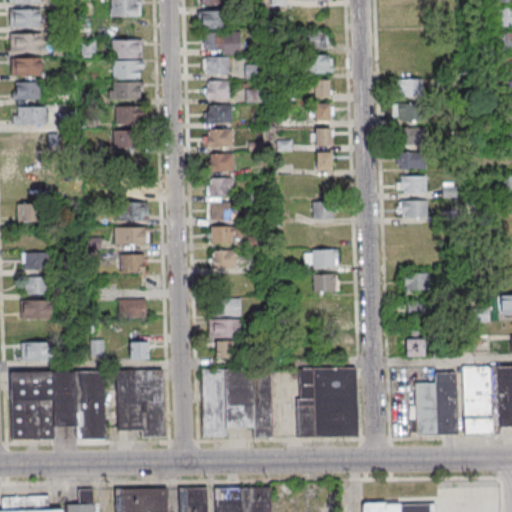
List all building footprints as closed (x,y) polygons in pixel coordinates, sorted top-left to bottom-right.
[(113,0),(139,0),(139,17),(113,18),(113,0)] [(495,9),(511,9),(511,27),(495,27),(495,9)] [(11,11),(41,10),(41,28),(11,28),(11,11)] [(204,12),(230,12),(230,30),(204,30),(204,12)] [(302,32),(333,32),(333,50),(303,51),(302,32)] [(207,33),(241,33),(242,56),(225,56),(225,51),(207,51),(207,33)] [(495,34),(511,33),(511,52),(496,52),(495,34)] [(12,35),(42,34),(42,52),(12,53),(12,35)] [(114,41),(140,41),(141,59),(114,60),(114,41)] [(94,56),(94,42),(82,42),(82,48),(87,48),(87,56),(94,56)] [(305,56),(335,56),(336,74),(305,75),(305,56)] [(204,58),(231,57),(231,75),(205,76),(204,58)] [(497,59),(511,58),(511,77),(497,77),(497,59)] [(12,59),(42,59),(43,76),(13,77),(12,59)] [(114,62),(141,62),(141,80),(114,80),(114,62)] [(396,79),(396,98),(420,98),(420,79),(396,79)] [(206,81),(233,81),(233,99),(206,100),(206,81)] [(316,81),(332,81),(332,99),(317,99),(316,81)] [(498,83),(511,82),(511,101),(498,101),(498,83)] [(17,83),(42,83),(43,100),(13,101),(13,94),(17,94),(17,83)] [(115,83),(142,83),(142,101),(116,101),(115,83)] [(392,121),(421,121),(421,103),(392,103),(392,121)] [(317,105),(333,105),(333,123),(318,124),(317,105)] [(207,106),(233,106),(234,124),(207,125),(207,106)] [(19,108),(47,107),(48,125),(15,126),(15,116),(19,116),(19,108)] [(116,107),(143,107),(143,125),(117,126),(116,107)] [(426,127),(398,127),(398,144),(426,144),(426,127)] [(511,128),(503,129),(504,168),(511,168),(511,151),(511,146),(511,145),(511,128)] [(43,148),(43,130),(14,130),(14,148),(43,148)] [(208,130),(235,130),(235,148),(208,148),(208,130)] [(318,130),(333,130),(333,148),(318,148),(318,130)] [(116,132),(142,131),(143,150),(116,150),(116,132)] [(426,169),(426,153),(398,153),(398,169),(426,169)] [(208,155),(235,154),(235,173),(209,173),(208,155)] [(319,154),(334,154),(334,172),(319,172),(319,154)] [(427,193),(427,175),(398,175),(398,193),(427,193)] [(209,180),(236,180),(236,198),(209,198),(209,180)] [(118,181),(145,181),(145,199),(118,199),(118,181)] [(427,200),(400,200),(400,217),(427,217),(427,200)] [(147,202),(117,202),(117,221),(147,221),(147,202)] [(16,203),(16,221),(40,221),(40,203),(16,203)] [(314,203),(339,203),(339,215),(335,215),(335,220),(314,220),(314,203)] [(211,204),(238,204),(238,222),(212,222),(211,204)] [(213,228),(239,228),(240,246),(213,246),(213,228)] [(120,230),(146,229),(147,248),(120,248),(120,230)] [(314,251),(340,251),(340,269),(314,270),(314,251)] [(216,252),(238,252),(239,270),(213,271),(213,259),(216,259),(216,252)] [(23,255),(49,254),(49,272),(23,272),(23,255)] [(120,256),(147,256),(147,274),(120,275),(120,256)] [(430,273),(403,273),(403,289),(430,289),(430,273)] [(314,276),(341,275),(341,294),(315,294),(314,276)] [(24,279),(50,278),(50,296),(24,296),(24,279)] [(511,295),(500,296),(500,315),(511,315),(511,295)] [(215,300),(242,299),(242,318),(215,318),(215,300)] [(146,318),(146,300),(118,300),(118,318),(146,318)] [(309,301),(309,320),(340,320),(340,301),(309,301)] [(22,304),(52,303),(52,321),(22,321),(22,304)] [(408,317),(422,317),(423,305),(408,305),(408,317)] [(211,321),(241,320),(241,339),(211,339),(211,321)] [(51,321),(20,321),(20,339),(51,339),(51,321)] [(405,340),(405,357),(424,357),(424,340),(405,340)] [(150,341),(129,341),(129,359),(150,359),(150,341)] [(233,343),(213,343),(213,359),(233,359),(233,343)] [(24,346),(54,345),(54,363),(24,363),(24,346)] [(414,436),(501,434),(501,428),(511,427),(511,366),(492,366),(493,396),(458,397),(458,374),(434,374),(434,384),(413,384),(414,436)] [(141,437),(164,437),(163,369),(115,370),(116,430),(141,430),(141,437)] [(357,369),(297,369),(297,437),(357,437),(357,369)] [(12,440),(54,439),(54,427),(76,426),(76,439),(105,439),(104,370),(11,372),(12,440)] [(226,436),(226,427),(253,427),(253,437),(271,437),(271,370),(202,370),(202,436),(226,436)] [(215,487),(214,511),(271,511),(271,486),(215,487)] [(167,511),(167,487),(115,488),(115,511),(167,511)] [(207,511),(207,487),(179,487),(178,511),(207,511)] [(67,504),(67,511),(93,511),(94,488),(77,488),(77,504),(67,504)] [(0,511),(62,511),(62,509),(48,509),(48,496),(2,496),(2,511),(0,510),(0,511)] [(435,511),(436,503),(360,503),(360,511),(435,511)]
